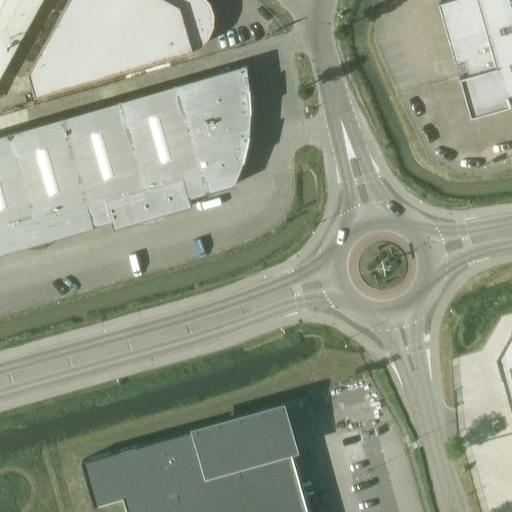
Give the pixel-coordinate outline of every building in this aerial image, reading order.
[(0,0),(0,77),(13,54),(42,0),(0,0)] [(67,0),(28,73),(34,98),(192,51),(191,49),(198,46),(207,35),(211,21),(208,7),(203,0),(67,0)] [(511,0),(452,0),(439,4),(455,62),(466,59),(471,79),(469,82),(468,85),(467,89),(466,92),(467,96),(468,100),(470,103),(472,105),(475,108),(478,109),(482,110),(485,110),(489,110),(493,109),(496,107),(498,104),(501,101),(502,98),(511,95),(511,0)] [(247,66),(0,137),(0,255),(94,228),(94,227),(111,222),(113,229),(192,207),(189,199),(235,186),(244,162),(247,152),(250,152),(251,144),(249,143),(250,136),(252,113),(251,109),(254,108),(254,99),(251,99),(249,79),(247,66)] [(499,356),(497,360),(511,415),(511,416),(511,334),(511,335),(508,339),(511,341),(503,354),(501,358),(499,356)] [(94,505),(80,509),(81,511),(308,511),(291,450),(293,449),(294,449),(289,429),(283,410),(241,421),(199,433),(199,431),(198,428),(140,444),(82,461),(88,483),(94,505)]
